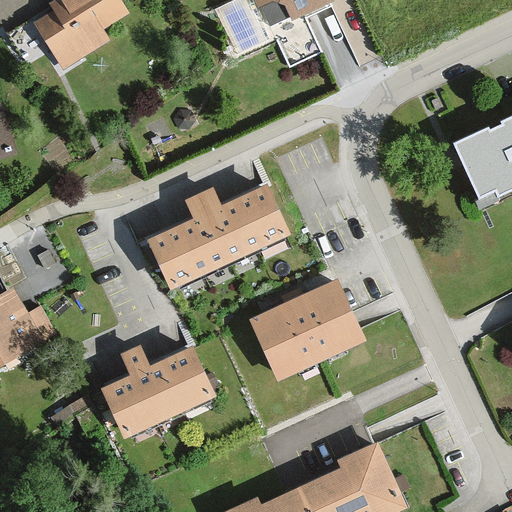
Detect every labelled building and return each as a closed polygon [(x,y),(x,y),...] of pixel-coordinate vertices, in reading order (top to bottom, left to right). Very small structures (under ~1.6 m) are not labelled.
[(110,38),(102,27),(126,13),(118,0),(48,0),(52,7),(30,21),(61,69),(110,38)] [(333,0),(253,0),(270,33),(334,0),(333,0)] [(0,158),(17,153),(0,100),(0,158)] [(511,107),(451,135),(476,190),(511,173),(511,107)] [(147,241),(171,290),(290,234),(266,184),(221,205),(213,187),(185,200),(194,219),(147,241)] [(47,249),(37,255),(46,271),(56,266),(47,249)] [(251,319),(279,380),(365,341),(338,280),(251,319)] [(12,286),(0,293),(0,361),(42,338),(12,286)] [(193,346),(101,389),(125,441),(217,398),(193,346)] [(349,511),(390,493),(368,446),(229,511),(349,511)]
